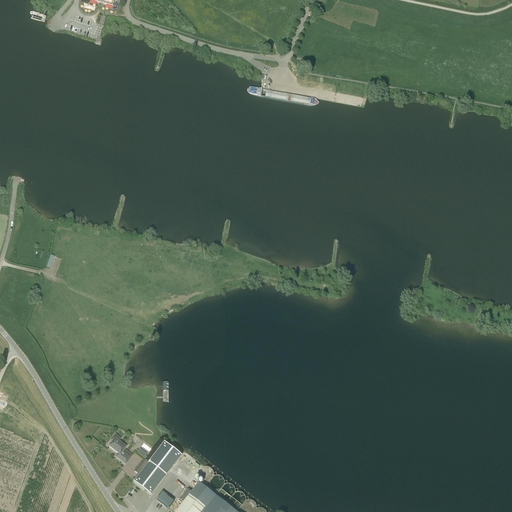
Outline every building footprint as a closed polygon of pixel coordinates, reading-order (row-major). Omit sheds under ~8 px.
[(132,456),(124,450),(126,448),(118,442),(120,439),(115,435),(111,441),(112,442),(109,447),(119,455),(117,458),(125,465),(132,456)] [(133,483),(134,484),(150,496),(181,456),(166,444),(164,443),(133,483)] [(145,456),(146,455),(140,450),(137,454),(143,459),(144,458),(145,460),(147,458),(145,456)] [(135,472),(138,474),(146,463),(143,461),(135,472)] [(235,511),(199,483),(192,493),(187,489),(180,499),(184,502),(176,511),(235,511)]
